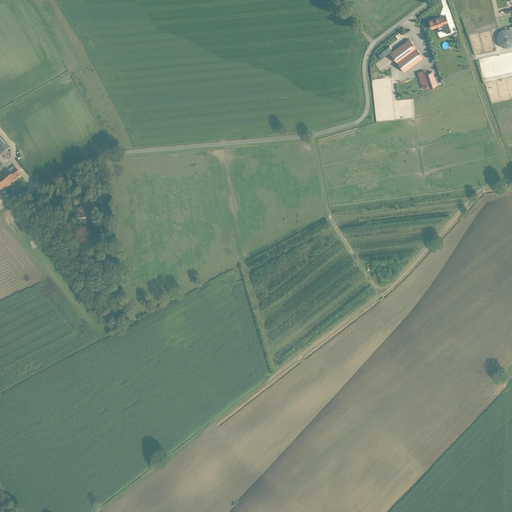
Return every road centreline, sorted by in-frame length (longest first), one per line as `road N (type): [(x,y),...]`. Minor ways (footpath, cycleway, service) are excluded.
road 1 (track): [(511,182),(476,191),(385,290),(99,511)]
road 2 (unclassified): [(0,207),(100,155),(295,138),(360,120),(368,46),(424,0)]
road 3 (track): [(511,177),(448,0)]
